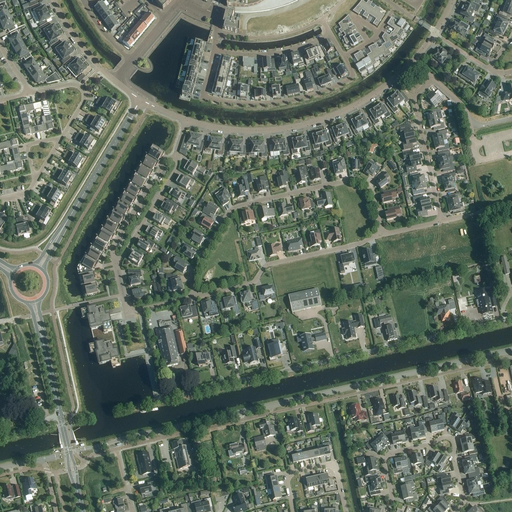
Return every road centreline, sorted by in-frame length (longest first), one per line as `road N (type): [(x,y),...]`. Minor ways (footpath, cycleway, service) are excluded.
road 1 (residential): [(511,350),(107,443)]
road 2 (residential): [(177,396),(511,319)]
road 3 (residential): [(381,235),(373,194),(356,178),(240,205),(195,267),(195,297)]
road 4 (tertiary): [(186,120),(247,131),(305,125),(357,105),(414,60)]
road 5 (residential): [(344,57),(354,76),(344,83),(250,105),(203,96),(214,49)]
road 6 (residential): [(195,297),(251,284),(266,265),(381,235)]
road 7 (residential): [(463,502),(454,441),(445,437),(385,459),(390,511)]
road 8 (residential): [(441,221),(414,100),(432,78)]
road 9 (tertiary): [(63,228),(140,99)]
road 10 (residential): [(174,157),(114,245),(117,267)]
road 11 (residential): [(345,511),(328,464),(287,477),(293,511)]
road 12 (residential): [(117,267),(177,167),(174,157)]
road 13 (residential): [(330,33),(281,52),(214,49)]
